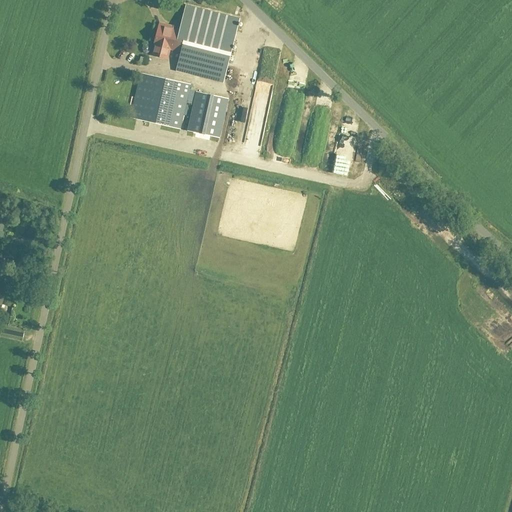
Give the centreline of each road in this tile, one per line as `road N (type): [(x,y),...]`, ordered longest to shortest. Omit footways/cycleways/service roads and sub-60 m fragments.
road 1 (unclassified): [(5,511),(113,0)]
road 2 (unclassified): [(511,263),(243,0)]
